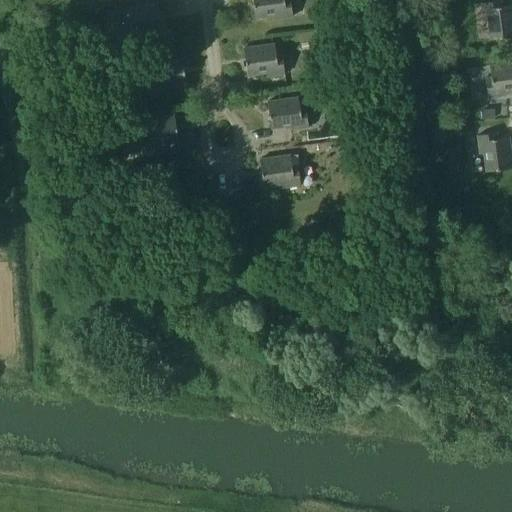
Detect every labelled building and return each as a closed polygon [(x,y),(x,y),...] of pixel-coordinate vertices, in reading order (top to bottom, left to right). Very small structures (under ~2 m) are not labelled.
[(251,0),(254,19),(273,16),(273,20),(292,17),(289,0),(251,0)] [(481,4),(483,22),(487,22),(489,40),(511,37),(511,5),(501,7),(500,1),(481,4)] [(128,20),(122,21),(125,41),(143,38),(142,34),(161,31),(157,4),(126,9),(128,20)] [(445,6),(434,7),(435,19),(447,18),(445,6)] [(109,51),(107,44),(99,45),(100,52),(109,51)] [(242,49),(246,76),(265,73),(265,77),(284,75),(281,55),(275,56),(273,44),(242,49)] [(146,75),(149,94),(167,92),(166,88),(185,85),(181,58),(150,62),(152,74),(146,75)] [(490,78),(484,79),(487,98),(505,96),(505,92),(511,90),(511,63),(489,67),(490,78)] [(367,75),(366,68),(358,69),(359,76),(367,75)] [(297,98),(266,102),(270,129),(289,127),(289,131),(307,128),(305,109),(299,109),(297,98)] [(144,131),(138,132),(141,151),(159,149),(159,145),(177,142),(173,115),(142,120),(144,131)] [(476,136),(479,154),(483,154),(485,172),(511,168),(511,166),(508,138),(497,139),(496,133),(476,136)] [(258,160),(262,187),(281,184),(281,188),(300,186),(297,166),(291,167),(289,156),(258,160)] [(381,176),(373,176),(374,184),(382,183),(381,176)]
